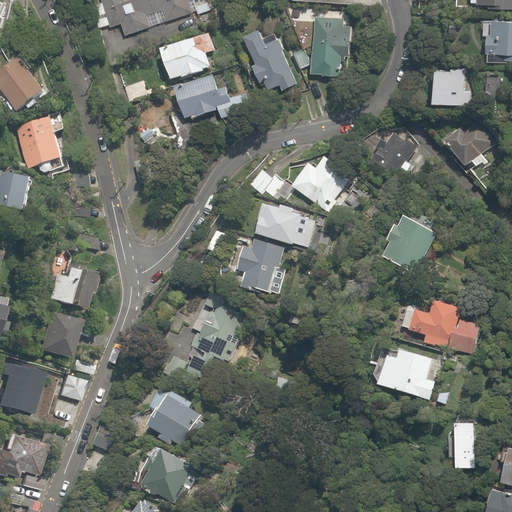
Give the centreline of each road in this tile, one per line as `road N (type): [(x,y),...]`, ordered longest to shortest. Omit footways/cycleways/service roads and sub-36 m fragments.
road 1 (unclassified): [(395,0),(402,47),(395,82),(370,113),(247,149),(218,177),(186,232),(132,272)]
road 2 (residential): [(40,0),(68,48),(132,272)]
road 3 (residential): [(132,272),(123,330),(45,511)]
